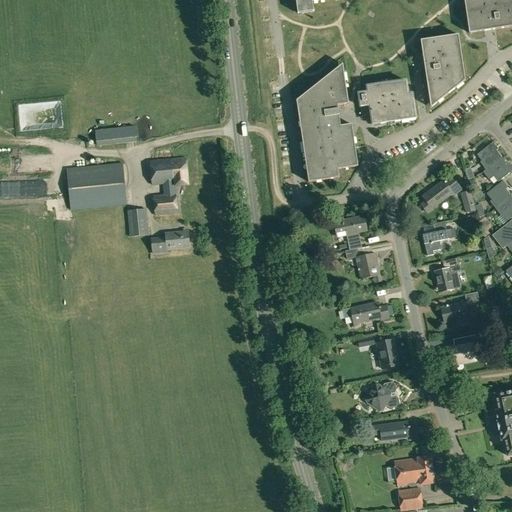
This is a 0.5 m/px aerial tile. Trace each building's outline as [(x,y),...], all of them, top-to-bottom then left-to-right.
[(484,27),(489,26),(494,26),(495,30),(511,27),(511,0),(464,0),(465,8),(470,7),(471,13),(466,14),(469,33),(485,31),(484,27)] [(431,101),(434,99),(437,103),(465,81),(462,61),(458,62),(457,51),(461,50),(458,35),(421,41),(423,56),(427,55),(428,61),(429,66),(424,67),(430,102),(431,101)] [(336,73),(334,71),(321,82),(322,88),(318,91),(312,92),(312,89),(310,90),(311,97),(308,100),(304,95),(296,101),(299,122),(304,121),(305,132),(301,132),(302,142),(307,141),(308,152),(304,152),(305,162),(310,162),(311,172),(307,173),(309,182),(339,178),(338,170),(358,167),(356,157),(351,158),(350,147),(355,146),(354,137),(349,138),(347,127),(352,126),(352,125),(338,127),(337,116),(339,115),(338,106),(349,104),(344,70),(342,70),(343,72),(336,73)] [(371,113),(372,125),(373,125),(373,123),(377,122),(380,124),(387,123),(387,121),(392,120),(394,122),(402,121),(401,118),(406,118),(408,120),(416,119),(413,99),(409,100),(406,81),(400,82),(367,87),(368,92),(358,94),(362,117),(362,114),(371,113)] [(62,105),(22,107),(22,114),(28,113),(28,118),(40,117),(53,117),(53,113),(62,112),(62,105)] [(42,123),(43,129),(62,128),(61,114),(54,114),(54,122),(36,122),(37,123),(42,123)] [(95,130),(96,146),(137,141),(135,126),(95,130)] [(484,160),(490,167),(502,158),(494,148),(496,147),(493,142),(477,155),(482,162),(484,160)] [(153,195),(155,216),(178,214),(176,187),(188,186),(189,185),(186,157),(150,161),(152,186),(162,185),(164,194),(153,195)] [(502,158),(490,167),(483,172),(489,180),(493,176),(498,182),(511,171),(511,167),(511,166),(509,167),(502,158)] [(67,169),(71,211),(127,205),(123,163),(67,169)] [(465,170),(469,180),(474,178),(470,168),(465,170)] [(421,205),(427,212),(452,193),(453,196),(462,189),(452,176),(444,182),(444,181),(423,197),(426,201),(421,205)] [(493,199),(499,206),(511,196),(504,187),(506,185),(502,181),(487,193),(492,200),(493,199)] [(460,214),(461,217),(466,216),(466,213),(476,211),(474,203),(470,190),(460,193),(466,213),(460,214)] [(476,201),(483,195),(480,191),(472,197),(476,201)] [(511,197),(511,196),(499,206),(495,209),(501,216),(503,214),(508,221),(511,217),(511,197)] [(127,211),(129,237),(149,235),(147,209),(127,211)] [(343,217),(334,219),(337,237),(347,235),(350,250),(357,248),(362,248),(360,241),(358,241),(356,232),(358,232),(367,230),(364,216),(344,220),(343,217)] [(503,238),(509,245),(511,241),(511,219),(496,232),(502,239),(503,238)] [(447,230),(445,221),(434,223),(435,232),(424,235),(428,255),(434,254),(433,250),(441,249),(440,240),(456,237),(454,228),(447,230)] [(152,239),(153,254),(168,253),(167,249),(190,247),(188,231),(165,234),(166,238),(152,239)] [(492,247),(486,249),(489,260),(497,254),(492,247)] [(347,259),(359,256),(358,248),(345,251),(347,259)] [(363,264),(357,265),(360,279),(374,276),(375,283),(382,281),(380,274),(379,274),(375,253),(361,256),(363,264)] [(445,269),(435,271),(440,292),(455,288),(461,287),(457,271),(462,270),(460,264),(459,265),(457,258),(443,261),(445,269)] [(497,276),(499,275),(503,272),(498,267),(493,271),(497,276)] [(477,292),(465,295),(467,302),(472,301),(473,305),(479,303),(477,292)] [(384,303),(394,301),(392,294),(382,296),(384,303)] [(466,306),(473,305),(472,301),(467,302),(442,308),(445,322),(453,320),(454,327),(468,325),(466,317),(468,317),(466,306)] [(352,317),(354,323),(380,318),(381,320),(389,318),(386,305),(379,307),(378,302),(343,310),(345,319),(352,317)] [(454,345),(447,346),(451,367),(477,362),(475,350),(478,349),(475,335),(462,338),(463,343),(454,345)] [(375,344),(373,338),(357,341),(359,347),(375,344)] [(394,339),(377,343),(382,369),(400,365),(394,339)] [(367,403),(378,411),(384,409),(386,406),(389,408),(397,406),(399,403),(398,398),(395,396),(395,394),(395,393),(397,390),(395,384),(392,382),(384,384),(382,387),(378,385),(373,386),(365,397),(367,403)] [(495,395),(497,407),(511,403),(511,388),(511,387),(503,388),(504,393),(495,395)] [(495,412),(497,420),(511,416),(511,403),(497,407),(498,411),(495,412)] [(499,430),(500,432),(511,429),(511,416),(497,420),(498,421),(497,422),(499,431),(499,430)] [(381,435),(382,440),(409,436),(409,439),(419,438),(417,425),(408,426),(407,421),(371,426),(372,436),(381,435)] [(504,440),(505,444),(511,442),(511,429),(500,432),(502,440),(504,440)] [(408,484),(410,486),(416,486),(417,483),(421,482),(421,485),(434,483),(431,456),(417,458),(394,462),(398,485),(408,484)] [(398,491),(401,511),(423,508),(421,488),(398,491)]
